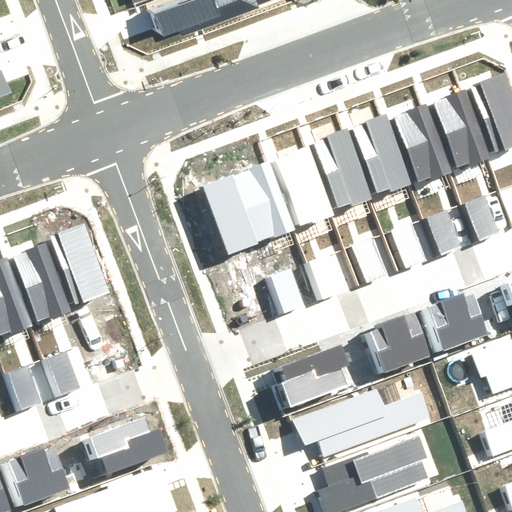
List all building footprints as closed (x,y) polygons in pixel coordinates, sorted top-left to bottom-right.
[(178,0),(151,10),(161,37),(181,30),(182,33),(271,0),(178,0)] [(0,97),(10,94),(1,70),(0,70),(0,97)] [(470,83),(496,151),(511,145),(511,100),(501,72),(470,83)] [(435,100),(460,168),(491,157),(465,89),(435,100)] [(393,113),(418,181),(449,169),(423,102),(393,113)] [(352,127),(378,194),(408,183),(383,115),(352,127)] [(314,141),(340,209),(371,198),(345,130),(314,141)] [(276,159),(302,227),(332,216),(307,148),(276,159)] [(270,161),(233,175),(258,241),(272,236),(273,238),(296,229),(270,161)] [(203,187),(227,255),(259,243),(258,241),(233,175),(203,187)] [(467,203),(478,233),(499,226),(488,195),(467,203)] [(426,218),(436,248),(457,241),(447,210),(426,218)] [(390,232),(401,262),(422,254),(411,224),(390,232)] [(50,239),(74,304),(89,299),(90,301),(110,294),(86,226),(50,239)] [(352,247),(363,277),(384,269),(373,239),(352,247)] [(11,255),(35,320),(50,315),(51,317),(71,310),(47,242),(11,255)] [(308,262),(319,292),(340,285),(329,255),(308,262)] [(0,259),(0,333),(9,330),(10,333),(31,326),(6,258),(0,259)] [(270,276),(281,306),(302,298),(291,268),(270,276)] [(440,356),(486,340),(473,303),(462,307),(460,301),(425,313),(440,356)] [(367,338),(380,375),(426,360),(411,317),(376,329),(378,334),(367,338)] [(491,390),(511,381),(511,336),(472,351),(480,372),(484,371),(491,390)] [(43,355),(57,390),(80,381),(66,346),(43,355)] [(280,387),(288,408),(344,388),(339,374),(346,371),(339,352),(281,373),(286,385),(280,387)] [(5,370),(19,405),(41,396),(28,361),(5,370)] [(316,434),(323,452),(429,413),(422,392),(384,406),(376,385),(290,417),(299,441),(316,434)] [(511,419),(485,428),(495,453),(511,446),(511,419)] [(109,475),(165,455),(157,434),(152,436),(147,424),(90,444),(96,463),(104,461),(109,475)] [(317,490),(324,511),(333,511),(428,478),(421,460),(425,458),(417,436),(371,453),(369,448),(322,465),(330,486),(317,490)] [(24,506),(70,491),(58,453),(47,457),(45,452),(10,464),(24,506)] [(177,511),(169,488),(156,492),(148,472),(102,489),(103,493),(57,510),(57,511),(177,511)] [(0,511),(3,511),(10,510),(0,479),(0,511)] [(378,511),(464,511),(461,501),(431,511),(422,511),(417,498),(378,511)]
